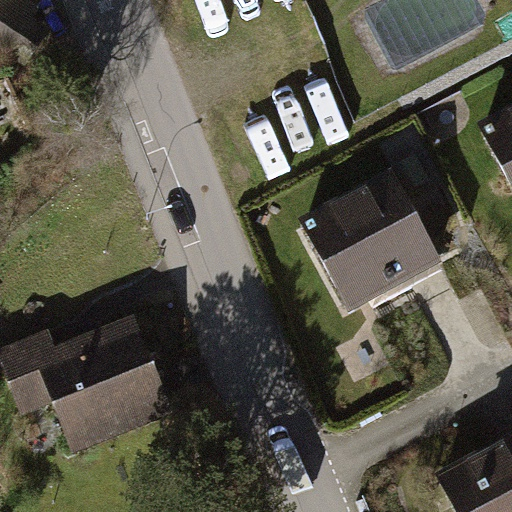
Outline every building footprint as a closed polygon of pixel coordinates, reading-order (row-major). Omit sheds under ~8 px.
[(0,0),(0,23),(37,50),(51,31),(7,0),(0,0)] [(511,112),(473,133),(511,206),(511,112)] [(392,183),(299,227),(346,325),(439,281),(392,183)] [(131,324),(0,374),(0,387),(16,428),(58,412),(79,466),(172,430),(131,324)] [(511,511),(511,445),(429,489),(441,511),(511,511)]
